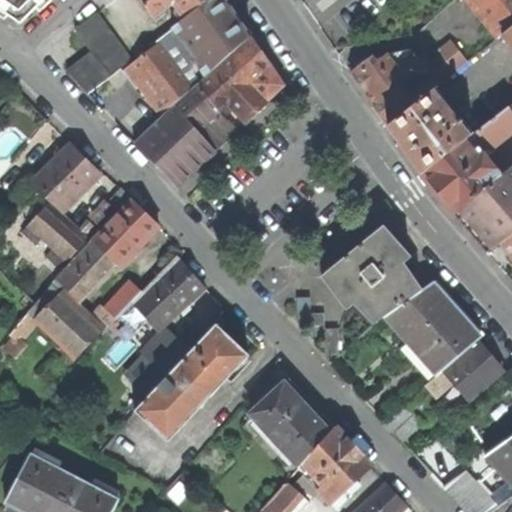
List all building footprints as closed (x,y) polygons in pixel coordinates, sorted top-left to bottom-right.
[(0,0),(0,8),(19,22),(41,0),(0,0)] [(173,3),(184,19),(208,0),(140,0),(152,17),(173,3)] [(208,73),(250,35),(235,14),(225,0),(208,0),(184,19),(177,24),(184,37),(182,38),(198,62),(200,60),(208,73)] [(498,37),(502,35),(511,26),(511,0),(468,0),(482,17),(498,37)] [(66,71),(87,94),(120,68),(131,60),(96,12),(73,28),(90,52),(66,71)] [(511,26),(502,35),(511,46),(511,26)] [(459,69),(475,56),(462,40),(447,53),(459,69)] [(177,186),(237,129),(229,120),(223,125),(214,113),(226,102),(245,122),(284,86),(265,63),(247,41),(176,106),(174,104),(134,142),(155,164),(177,186)] [(174,104),(191,87),(156,43),(132,61),(139,71),(133,76),(149,100),(120,126),(132,140),(174,104)] [(411,48),(387,51),(399,66),(415,53),(411,48)] [(437,86),(440,84),(415,53),(399,66),(387,51),(376,59),(373,54),(351,70),(369,96),(388,124),(437,86)] [(105,112),(136,87),(120,68),(87,94),(105,112)] [(405,149),(422,173),(474,132),(437,86),(388,124),(405,149)] [(434,191),(454,212),(497,177),(490,168),(491,167),(485,159),(482,159),(478,153),(491,143),(493,146),(511,131),(511,102),(474,132),(422,173),(434,191)] [(35,178),(64,207),(98,173),(84,158),(70,144),(35,178)] [(487,250),(502,240),(511,232),(511,165),(497,177),(454,212),(471,232),(487,250)] [(91,218),(100,227),(129,197),(120,188),(105,202),(106,203),(91,218)] [(75,355),(100,330),(83,314),(73,304),(103,274),(115,262),(119,266),(158,225),(144,211),(132,199),(56,278),(54,280),(34,303),(28,310),(75,355)] [(58,265),(65,257),(67,259),(85,239),(87,240),(97,229),(89,222),(79,233),(46,204),(34,216),(27,209),(21,216),(28,223),(27,224),(27,225),(21,231),(34,243),(40,236),(53,247),(46,255),(58,265)] [(321,275),(344,309),(352,303),(373,323),(384,315),(421,289),(402,262),(410,256),(402,248),(382,225),(321,275)] [(511,253),(511,232),(502,240),(511,253)] [(131,301),(157,330),(205,286),(197,278),(176,255),(141,291),(131,301)] [(21,289),(34,303),(54,280),(40,267),(21,289)] [(116,317),(131,301),(141,291),(130,281),(105,307),(116,317)] [(431,282),(421,289),(384,315),(406,341),(435,375),(480,337),(459,313),(431,282)] [(296,323),(310,322),(310,311),(309,296),(295,296),(296,323)] [(310,338),(324,338),(324,327),(324,311),(310,311),(310,322),(310,338)] [(134,409),(162,436),(225,366),(231,372),(247,353),(241,347),(215,324),(189,351),(144,398),(134,409)] [(324,354),(338,354),(338,327),(324,327),(324,338),(324,354)] [(124,379),(144,398),(189,351),(165,329),(159,335),(139,356),(143,360),(124,379)] [(114,344),(99,334),(80,357),(96,370),(114,344)] [(436,377),(447,390),(455,383),(469,400),(502,371),(491,358),(479,345),(447,372),(445,369),(436,377)] [(251,412),(269,432),(301,402),(289,389),(284,383),(251,412)] [(298,465),(302,462),(328,432),(315,417),(301,402),(269,432),(298,465)] [(403,442),(424,424),(405,403),(384,421),(403,442)] [(227,418),(213,406),(188,434),(203,447),(227,418)] [(330,501),(370,464),(356,449),(334,426),(328,432),(302,462),(322,483),(318,488),(330,501)] [(511,438),(487,457),(511,487),(511,438)] [(112,511),(118,500),(30,454),(5,500),(27,511),(112,511)] [(465,511),(490,511),(498,506),(467,471),(444,487),(465,511)] [(297,491),(285,481),(260,508),(265,511),(279,511),(284,507),(289,511),(300,511),(307,504),(297,492),(297,491)] [(399,498),(387,484),(356,511),(400,511),(407,506),(399,498)]
